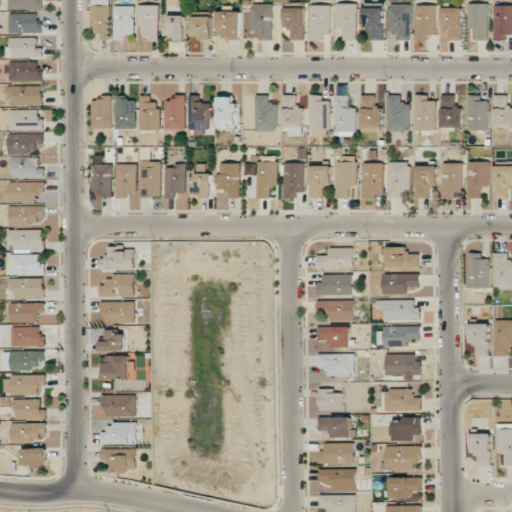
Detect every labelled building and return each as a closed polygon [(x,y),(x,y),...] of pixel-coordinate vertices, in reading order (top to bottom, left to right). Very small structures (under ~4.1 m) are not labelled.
[(102,39),(111,39),(109,0),(91,0),(93,33),(102,32),(102,39)] [(357,3),(337,4),(337,28),(344,28),(344,40),(357,40),(357,3)] [(468,28),(475,28),(475,40),(488,40),(489,4),(469,3),(468,28)] [(273,40),(273,4),(251,4),(251,33),(259,32),(259,40),(273,40)] [(410,4),(389,4),(389,33),(397,33),(397,40),(411,40),(410,4)] [(511,34),(511,4),(494,5),(495,40),(508,40),(508,35),(511,34)] [(159,5),(140,5),(140,33),(149,33),(149,40),(159,40),(159,5)] [(331,5),(310,5),(311,40),(324,40),(324,35),(331,35),(331,5)] [(436,38),(436,5),(416,5),(416,38),(436,38)] [(115,6),(115,38),(135,38),(135,6),(115,6)] [(305,40),(304,7),(284,8),(285,28),(291,28),(291,40),(305,40)] [(463,40),(463,8),(441,7),(441,39),(463,40)] [(363,29),(369,29),(369,40),(384,40),(383,8),(363,8),(363,29)] [(241,11),(217,11),(217,38),(240,38),(241,11)] [(41,13),(10,14),(10,33),(41,32),(41,13)] [(165,38),(186,39),(186,15),(165,15),(165,38)] [(212,16),(191,17),(192,37),(200,37),(200,40),(212,40),(212,16)] [(38,37),(8,38),(9,57),(44,56),(43,48),(38,48),(38,37)] [(11,81),(44,80),(44,68),(39,69),(38,61),(11,62),(11,81)] [(44,86),(9,85),(9,98),(14,98),(14,105),(43,105),(44,86)] [(305,106),(298,107),(298,94),(284,95),(284,128),(305,127),(305,106)] [(93,128),(113,129),(113,95),(101,95),(101,101),(94,101),(93,128)] [(142,130),(161,130),(160,102),(152,102),(151,95),(141,96),(142,130)] [(210,103),(201,103),(201,95),(191,95),(190,130),(198,130),(198,134),(209,134),(210,103)] [(269,95),(257,95),(257,131),(278,131),(278,103),(269,103),(269,95)] [(330,130),(331,101),(323,101),(323,95),(311,95),(310,129),(330,130)] [(357,107),(350,107),(350,95),(337,95),(337,136),(357,136),(357,107)] [(388,95),(389,132),(410,131),(410,102),(402,102),(402,95),(388,95)] [(416,95),(417,130),(437,130),(436,100),(429,100),(429,95),(416,95)] [(463,127),(462,106),(456,106),(456,95),(442,95),(442,128),(463,127)] [(488,130),(489,101),(481,101),(481,95),(469,95),(468,130),(488,130)] [(511,127),(511,106),(508,106),(508,95),(495,95),(494,127),(511,127)] [(166,129),(187,129),(186,96),(166,97),(166,129)] [(219,96),(219,129),(237,128),(237,96),(219,96)] [(118,129),(137,129),(136,98),(117,98),(118,129)] [(42,109),(10,110),(11,130),(43,130),(42,109)] [(44,133),(10,134),(10,154),(38,154),(38,144),(44,144),(44,133)] [(337,198),(350,198),(350,185),(356,185),(357,156),(338,156),(337,198)] [(45,177),(45,168),(40,168),(40,157),(11,158),(12,177),(45,177)] [(142,197),(162,197),(162,161),(141,161),(142,197)] [(257,162),(258,198),(278,198),(277,161),(257,162)] [(482,186),(490,186),(490,161),(469,161),(469,198),(482,198),(482,186)] [(389,198),(402,198),(402,191),(410,191),(410,162),(389,162),(389,198)] [(241,163),(219,163),(219,189),(229,189),(229,198),(240,198),(241,163)] [(285,198),(297,198),(297,192),(305,192),(304,163),(284,163),(285,198)] [(376,198),(376,191),(383,192),(384,163),(364,163),(363,198),(376,198)] [(462,163),(442,163),(443,196),(463,195),(462,163)] [(94,196),(113,195),(112,164),(93,165),(94,196)] [(137,164),(117,164),(117,198),(128,198),(128,194),(138,194),(137,164)] [(213,198),(212,172),(207,172),(206,164),(194,164),(195,194),(200,193),(200,198),(213,198)] [(166,165),(167,198),(176,198),(176,193),(187,193),(186,165),(166,165)] [(311,198),(324,198),(324,186),(331,186),(331,166),(311,165),(311,198)] [(511,165),(495,166),(495,199),(511,198),(511,165)] [(416,198),(430,198),(430,185),(437,185),(437,166),(417,166),(416,198)] [(11,202),(37,201),(37,193),(45,193),(45,181),(10,182),(11,202)] [(11,206),(11,225),(43,225),(43,206),(11,206)] [(12,251),(44,250),(44,229),(12,230),(12,251)] [(136,248),(109,247),(109,257),(101,257),(100,269),(135,269),(136,248)] [(318,268),(354,268),(354,247),(330,248),(330,255),(317,255),(318,268)] [(420,254),(409,254),(409,247),(388,247),(388,267),(420,267),(420,254)] [(40,253),(12,254),(12,275),(46,274),(46,263),(41,263),(40,253)] [(489,288),(490,259),(482,258),(482,253),(470,253),(469,288),(489,288)] [(495,289),(511,289),(511,260),(508,260),(508,253),(496,253),(495,289)] [(420,274),(384,273),(384,294),(409,294),(409,287),(420,287),(420,274)] [(114,274),(114,282),(101,282),(101,297),(136,296),(136,274),(114,274)] [(353,294),(352,274),(320,274),(320,295),(353,294)] [(16,299),(46,298),(45,278),(10,278),(10,290),(15,290),(16,299)] [(386,320),(421,319),(421,307),(415,308),(415,299),(378,300),(378,309),(385,309),(386,320)] [(354,300),(318,300),(318,313),(331,313),(331,321),(354,320),(354,300)] [(136,322),(136,301),(102,302),(102,315),(107,314),(107,323),(136,322)] [(38,322),(38,313),(46,313),(45,302),(12,303),(12,322),(38,322)] [(511,319),(495,320),(496,356),(511,355),(511,319)] [(490,323),(470,324),(470,344),(476,344),(476,356),(490,356),(490,323)] [(43,326),(13,327),(13,346),(43,346),(43,326)] [(319,327),(319,340),(329,340),(330,347),(351,347),(351,326),(319,327)] [(421,326),(384,327),(385,347),(409,346),(408,338),(421,338),(421,326)] [(126,334),(117,334),(117,329),(102,330),(103,351),(126,350),(126,334)] [(12,351),(12,370),(39,369),(39,360),(46,360),(45,350),(12,351)] [(355,354),(319,353),(318,368),(327,368),(327,375),(355,376),(355,354)] [(386,354),(387,375),(421,375),(421,361),(416,361),(416,354),(386,354)] [(105,379),(134,379),(133,355),(107,355),(107,363),(104,363),(105,379)] [(13,395),(39,395),(39,386),(47,386),(46,374),(12,375),(13,395)] [(344,393),(335,393),(334,388),(319,388),(320,410),(344,410),(344,393)] [(386,411),(422,410),(422,397),(414,397),(414,389),(386,389),(386,411)] [(102,395),(103,407),(108,407),(108,416),(138,415),(137,394),(102,395)] [(42,399),(16,399),(17,419),(47,418),(47,409),(42,409),(42,399)] [(319,417),(319,430),(332,430),(332,438),(352,437),(352,416),(319,417)] [(423,417),(404,417),(404,420),(394,420),(394,440),(414,441),(414,434),(422,434),(423,417)] [(12,423),(13,442),(42,441),(41,434),(47,434),(47,422),(12,423)] [(139,422),(108,423),(108,431),(102,431),(102,443),(139,443),(139,422)] [(511,423),(498,424),(498,453),(505,453),(506,465),(511,465),(511,423)] [(493,434),(472,433),(471,455),(478,455),(478,465),(492,466),(493,434)] [(355,463),(355,443),(325,443),(326,451),(320,451),(320,463),(355,463)] [(423,446),(387,445),(386,470),(422,470),(423,446)] [(24,467),(48,466),(48,448),(23,448),(24,467)] [(137,448),(102,449),(102,460),(111,460),(111,468),(137,468),(137,448)] [(357,488),(356,468),(320,469),(320,482),(333,481),(333,489),(357,488)] [(423,477),(390,477),(390,498),(413,499),(413,491),(422,491),(423,477)] [(355,511),(356,495),(320,495),(320,509),(329,509),(328,511),(355,511)]
